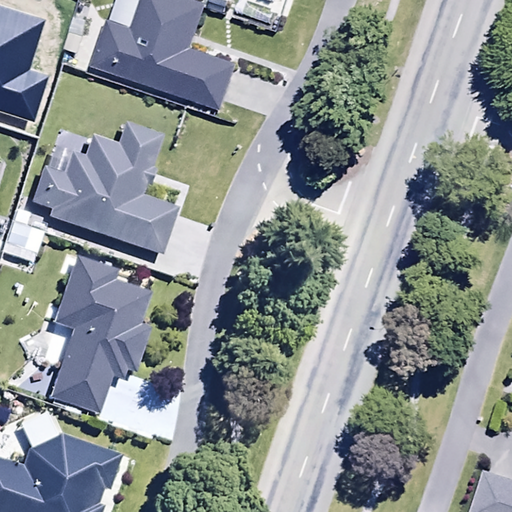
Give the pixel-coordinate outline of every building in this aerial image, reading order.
[(109,28),(95,71),(224,113),(237,74),(189,59),(205,9),(177,0),(143,0),(132,36),(109,28)] [(34,212),(52,218),(49,226),(160,265),(178,216),(143,204),(164,144),(126,131),(118,153),(95,145),(88,164),(75,159),(67,182),(45,175),(34,212)] [(43,240),(12,230),(6,250),(37,260),(43,240)] [(52,331),(73,338),(49,407),(99,424),(115,380),(126,384),(128,377),(136,380),(151,335),(140,331),(150,301),(113,289),(116,280),(74,265),(52,331)] [(65,343),(44,336),(34,363),(56,370),(65,343)] [(19,462),(22,475),(0,467),(0,511),(92,511),(100,490),(109,493),(119,463),(59,443),(19,462)] [(511,511),(511,490),(485,480),(473,511),(511,511)]
